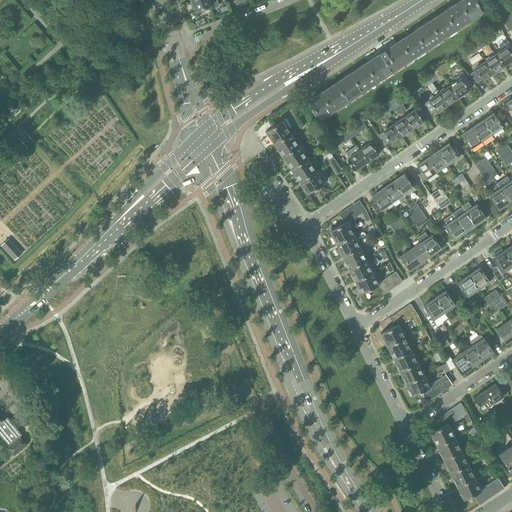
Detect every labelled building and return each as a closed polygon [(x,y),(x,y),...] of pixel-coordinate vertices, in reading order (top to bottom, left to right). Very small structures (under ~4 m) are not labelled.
[(190,0),(195,11),(211,6),(212,8),(219,6),(216,0),(190,0)] [(460,0),(307,102),(307,103),(308,102),(319,119),(318,120),(318,121),(402,65),(484,11),(484,10),(482,11),(475,0),(460,0)] [(511,10),(501,16),(505,23),(511,19),(511,10)] [(203,18),(195,21),(198,28),(206,24),(203,18)] [(480,39),(485,45),(496,38),(491,32),(480,39)] [(480,39),(477,42),(481,48),(485,45),(480,39)] [(470,55),(481,48),(477,42),(466,49),(470,55)] [(502,50),(496,55),(504,67),(511,61),(511,55),(504,43),(499,46),(502,50)] [(214,46),(213,46),(207,48),(207,49),(207,48),(210,54),(209,55),(216,52),(215,52),(213,46),(214,46)] [(496,55),(485,62),(493,74),(504,67),(496,55)] [(475,71),(471,74),(477,83),(481,80),(482,81),(493,74),(485,62),(474,69),(475,71)] [(445,63),(434,71),(438,77),(450,69),(445,63)] [(116,79),(112,72),(104,77),(108,84),(116,79)] [(456,82),(450,86),(458,98),(469,90),(467,88),(472,85),(463,72),(454,78),(456,82)] [(427,76),(420,80),(424,87),(431,82),(435,80),(430,73),(427,76)] [(439,93),(447,105),(458,98),(450,86),(439,93)] [(435,96),(424,104),(431,114),(435,111),(436,113),(447,105),(439,93),(437,90),(432,93),(435,96)] [(388,102),(393,108),(404,101),(399,94),(388,102)] [(10,113),(16,108),(11,102),(5,108),(10,113)] [(390,111),(385,104),(375,112),(379,118),(390,111)] [(415,110),(404,117),(412,129),(423,122),(420,118),(425,115),(419,107),(415,110)] [(301,109),(295,112),(304,125),(306,124),(309,121),(301,109)] [(493,114),(482,121),(491,134),(502,127),(493,114)] [(404,117),(393,125),(401,137),(412,129),(404,117)] [(291,134),(290,133),(285,126),(289,123),(286,119),(266,132),(275,144),(291,134)] [(361,121),(351,128),(355,135),(366,127),(361,121)] [(482,121),(472,128),(481,141),(491,134),(482,121)] [(393,125),(378,135),(385,145),(389,142),(391,144),(401,137),(393,125)] [(344,142),(355,135),(351,128),(340,136),(344,142)] [(472,128),(461,135),(470,148),(481,141),(472,128)] [(294,131),(290,133),(291,134),(275,144),(283,157),(299,146),(294,138),(298,136),(294,131)] [(374,140),(359,150),(368,162),(378,155),(377,153),(381,150),(374,140)] [(495,150),(499,156),(505,152),(510,149),(506,143),(495,150)] [(448,144),(438,151),(447,165),(462,155),(456,146),(451,149),(448,144)] [(292,170),(308,159),(299,146),(283,157),(292,170)] [(356,146),(345,153),(348,158),(357,170),(368,162),(359,150),(356,146)] [(511,152),(510,149),(505,152),(499,156),(503,161),(511,154),(511,152)] [(438,151),(427,159),(436,172),(447,165),(438,151)] [(511,161),(511,154),(503,161),(506,166),(511,161)] [(478,170),(484,166),(489,163),(485,157),(475,164),(478,170)] [(300,182),(316,171),(308,159),(292,170),(300,182)] [(343,171),(335,159),(329,162),(338,175),(343,171)] [(427,159),(417,166),(421,172),(418,175),(423,181),(436,172),(427,159)] [(482,175),(492,168),(489,163),(484,166),(478,170),(482,175)] [(482,175),(485,180),(488,184),(494,180),(491,176),(496,173),(492,168),(482,175)] [(318,169),(316,171),(300,182),(308,195),(324,184),(323,182),(325,181),(321,175),(322,174),(318,169)] [(455,186),(460,182),(465,179),(462,174),(452,181),(455,186)] [(393,182),(402,195),(413,188),(404,175),(393,182)] [(468,184),(465,179),(460,182),(463,187),(468,184)] [(392,202),(397,198),(401,203),(406,200),(402,195),(393,182),(383,189),(392,202)] [(511,183),(511,182),(500,189),(509,202),(511,200),(511,183)] [(472,189),(468,184),(463,187),(467,193),(472,189)] [(499,209),(509,202),(500,189),(497,184),(492,187),(495,192),(490,196),(499,209)] [(439,197),(444,193),(440,188),(430,195),(434,200),(439,197)] [(392,202),(383,189),(373,196),(376,201),(371,204),(377,212),(382,209),(392,202)] [(438,205),(443,202),(448,198),(444,193),(439,197),(434,200),(438,205)] [(451,203),(448,198),(443,202),(438,205),(441,210),(451,203)] [(354,204),(361,214),(362,213),(366,211),(359,201),(354,204)] [(461,206),(466,212),(475,226),(485,218),(476,205),(472,208),(468,202),(461,206)] [(349,207),(356,218),(361,214),(354,204),(349,207)] [(410,217),(415,213),(420,209),(417,204),(406,211),(410,217)] [(343,211),(350,221),(350,222),(356,218),(349,207),(343,211)] [(419,218),(424,214),(420,209),(415,213),(410,217),(413,222),(419,218)] [(345,224),(347,223),(350,221),(343,211),(338,215),(344,224),(345,224)] [(466,212),(456,219),(465,232),(475,226),(466,212)] [(424,214),(419,218),(413,222),(417,227),(427,220),(424,214)] [(454,240),(465,232),(456,219),(452,214),(445,218),(449,224),(445,227),(454,240)] [(392,229),(397,226),(402,222),(399,217),(388,224),(392,229)] [(397,226),(392,229),(395,234),(406,227),(402,222),(397,226)] [(347,223),(345,224),(330,231),(336,244),(353,235),(347,223)] [(406,227),(395,234),(398,239),(409,232),(406,227)] [(421,243),(430,256),(441,249),(432,236),(429,238),(425,232),(418,237),(421,243)] [(360,248),(359,247),(353,235),(336,244),(342,256),(360,248)] [(371,247),(377,244),(374,239),(368,242),(371,247)] [(421,243),(411,250),(420,263),(430,256),(421,243)] [(22,254),(14,245),(6,251),(14,261),(22,254)] [(364,245),(359,247),(360,248),(342,256),(348,269),(366,260),(370,258),(364,245)] [(511,245),(503,252),(511,264),(511,245)] [(500,273),(511,265),(511,264),(503,252),(502,249),(492,256),(494,258),(493,259),(497,265),(495,266),(500,273)] [(420,263),(411,250),(400,257),(409,270),(420,263)] [(348,269),(355,281),(372,273),(366,260),(348,269)] [(503,278),(500,273),(495,266),(490,270),(498,282),(503,278)] [(480,268),(469,275),(478,289),(493,279),(487,271),(483,274),(480,268)] [(397,285),(402,282),(396,272),(390,275),(397,285)] [(378,284),(372,273),(355,281),(361,294),(376,287),(379,286),(378,284)] [(385,279),(392,289),(397,285),(390,275),(385,279)] [(478,289),(469,275),(459,282),(468,296),(478,289)] [(392,289),(385,279),(380,283),(387,293),(392,289)] [(379,286),(376,287),(382,296),(387,293),(380,283),(378,284),(379,286)] [(495,291),(490,295),(493,299),(498,295),(497,294),(495,291)] [(435,299),(444,312),(454,305),(445,292),(435,299)] [(488,303),(491,308),(496,304),(502,300),(499,297),(498,295),(493,299),(488,303)] [(444,312),(435,299),(424,306),(433,319),(444,312)] [(502,300),(496,304),(499,309),(505,305),(502,300)] [(405,307),(412,318),(414,316),(417,314),(410,304),(405,307)] [(412,318),(405,307),(400,311),(407,321),(412,318)] [(401,324),(402,325),(407,321),(400,311),(395,315),(401,324)] [(459,323),(464,320),(469,316),(465,311),(456,318),(459,323)] [(395,315),(390,318),(395,326),(398,325),(401,324),(395,315)] [(469,316),(464,320),(459,323),(454,326),(457,331),(462,327),(465,332),(464,333),(464,334),(466,332),(463,328),(468,324),(472,321),(469,316)] [(451,322),(454,326),(459,323),(456,318),(451,322)] [(506,343),(511,338),(511,330),(507,323),(497,330),(506,343)] [(398,325),(395,326),(381,333),(387,346),(404,338),(398,325)] [(464,333),(465,332),(462,327),(457,331),(461,336),(464,334),(464,333)] [(437,337),(437,338),(442,348),(449,345),(443,334),(437,337)] [(409,335),(404,338),(387,346),(393,359),(411,350),(416,348),(409,335)] [(473,346),(482,359),(492,352),(487,344),(490,342),(486,337),(483,339),(481,336),(478,335),(469,341),(473,346)] [(437,338),(434,340),(439,350),(442,348),(437,338)] [(462,353),(471,366),(482,359),(473,346),(462,353)] [(411,350),(393,359),(400,371),(417,363),(411,350)] [(462,353),(452,360),(450,357),(445,360),(450,370),(456,366),(461,373),(471,366),(462,353)] [(423,375),(417,363),(400,371),(406,384),(423,375)] [(430,388),(429,386),(423,375),(406,384),(412,397),(421,392),(430,388)] [(430,388),(421,392),(427,401),(452,384),(446,375),(429,386),(430,388)] [(495,384),(484,391),(492,403),(508,393),(506,390),(503,386),(498,389),(495,384)] [(486,408),(492,403),(484,391),(473,399),(484,414),(488,411),(486,408)] [(462,417),(464,415),(467,413),(461,403),(455,407),(462,417)] [(14,415),(22,425),(32,417),(24,407),(14,415)] [(457,420),(462,417),(455,407),(450,410),(457,420)] [(27,446),(19,436),(22,434),(0,408),(0,437),(1,438),(3,439),(0,441),(0,444),(10,456),(13,454),(14,455),(27,446)] [(445,413),(451,422),(452,424),(457,420),(450,410),(445,413)] [(447,424),(451,422),(445,413),(440,417),(445,425),(447,424)] [(511,413),(503,419),(508,425),(511,422),(511,413)] [(508,425),(503,419),(492,426),(497,433),(508,425)] [(437,446),(454,437),(447,424),(445,425),(430,432),(437,446)] [(461,451),(454,437),(437,446),(443,459),(461,451)] [(511,470),(511,444),(498,454),(510,471),(511,470)] [(450,473),(468,464),(461,451),(443,459),(450,473)] [(457,486),(474,478),(468,464),(450,473),(457,486)] [(464,500),(472,496),(481,491),(480,490),(474,478),(457,486),(464,500)] [(504,488),(498,478),(480,490),(481,491),(472,496),(479,505),(504,488)]
